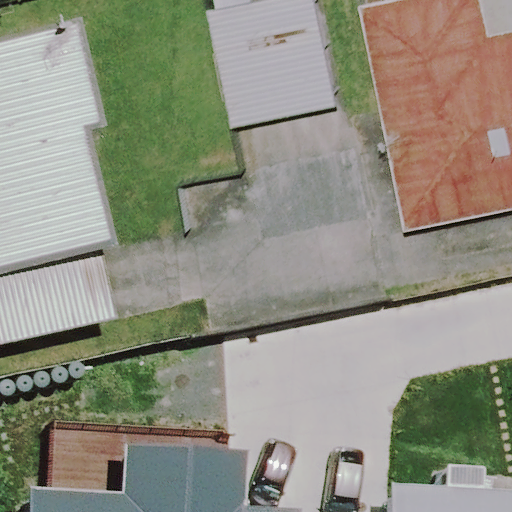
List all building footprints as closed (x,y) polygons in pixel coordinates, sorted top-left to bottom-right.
[(335,107),(310,0),(293,0),(209,19),(234,130),(335,107)] [(511,34),(491,39),(482,0),(394,0),(362,7),(409,232),(511,210),(511,34)] [(80,145),(58,44),(0,56),(0,354),(101,333),(86,266),(93,265),(68,147),(80,145)] [(308,482),(285,372),(175,395),(198,505),(308,482)] [(511,511),(511,508),(368,499),(367,511),(511,511)]
